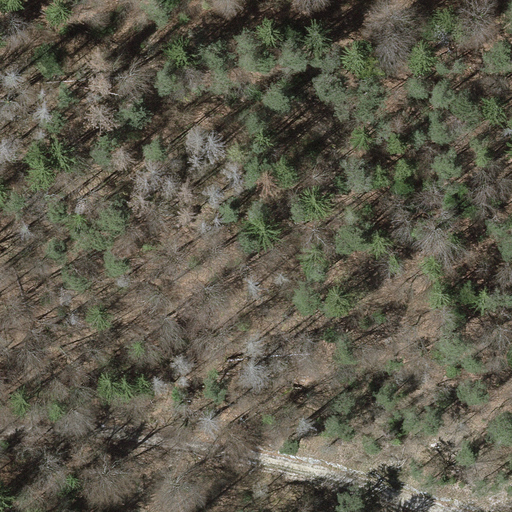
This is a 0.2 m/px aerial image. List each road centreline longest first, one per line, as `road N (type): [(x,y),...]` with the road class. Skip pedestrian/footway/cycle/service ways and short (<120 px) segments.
road 1 (track): [(0,426),(317,468),(440,511)]
road 2 (track): [(0,64),(369,0)]
